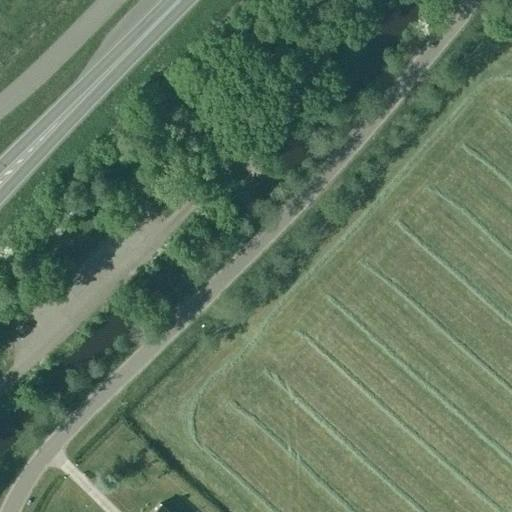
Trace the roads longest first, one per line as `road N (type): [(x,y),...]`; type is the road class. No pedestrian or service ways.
road 1 (unclassified): [(7,511),(56,439),(293,206),(470,0)]
road 2 (unclassified): [(0,385),(196,197)]
road 3 (trunk): [(68,109),(177,0)]
road 4 (unclassified): [(0,104),(110,0)]
